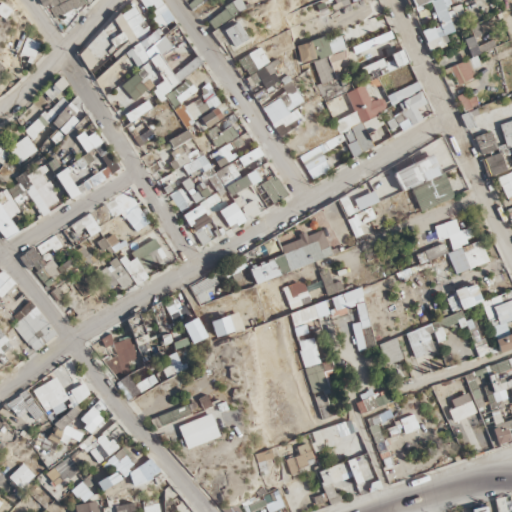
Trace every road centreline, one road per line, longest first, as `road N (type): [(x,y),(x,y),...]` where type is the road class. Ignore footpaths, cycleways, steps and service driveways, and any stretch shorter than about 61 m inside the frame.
road 1 (residential): [(0,386),(67,338),(445,119)]
road 2 (residential): [(207,511),(0,255)]
road 3 (residential): [(191,265),(20,0)]
road 4 (residential): [(389,0),(511,256)]
road 5 (residential): [(304,197),(165,0)]
road 6 (residential): [(0,253),(132,170)]
road 7 (residential): [(486,206),(346,264)]
road 8 (trunk): [(511,484),(460,486),(363,511)]
road 9 (residential): [(0,106),(105,0)]
road 10 (residential): [(511,349),(398,387)]
